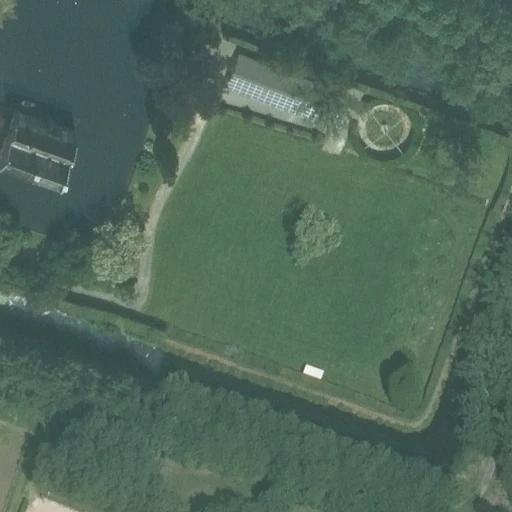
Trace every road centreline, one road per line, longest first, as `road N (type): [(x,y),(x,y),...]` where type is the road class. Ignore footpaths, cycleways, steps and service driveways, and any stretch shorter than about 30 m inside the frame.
road 1 (track): [(0,248),(42,264),(75,291),(132,301),(149,220),(210,91),(336,135)]
road 2 (track): [(0,365),(411,511)]
